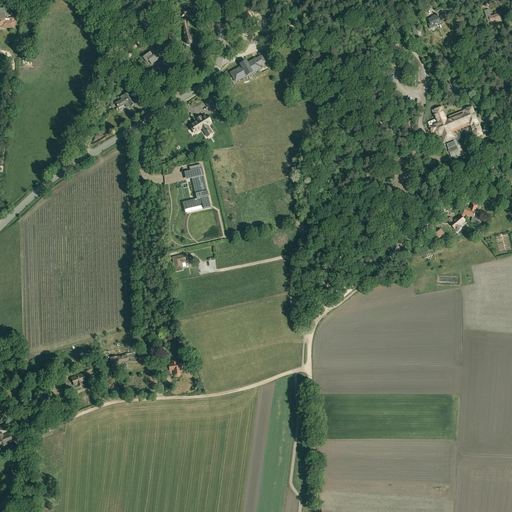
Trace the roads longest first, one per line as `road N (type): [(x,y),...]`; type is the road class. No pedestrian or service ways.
road 1 (track): [(382,0),(377,153),(316,320)]
road 2 (track): [(0,454),(106,403),(223,393),(294,371)]
road 3 (unclassified): [(0,225),(61,173),(201,86),(220,61)]
road 4 (track): [(511,151),(329,307)]
road 5 (track): [(61,173),(67,138),(108,46),(108,19),(97,0)]
road 6 (track): [(85,157),(142,0)]
road 7 (track): [(316,511),(309,367)]
road 8 (unclassified): [(243,52),(371,0)]
road 9 (track): [(0,178),(11,73),(9,54),(0,51)]
road 10 (unclassified): [(358,0),(243,52)]
